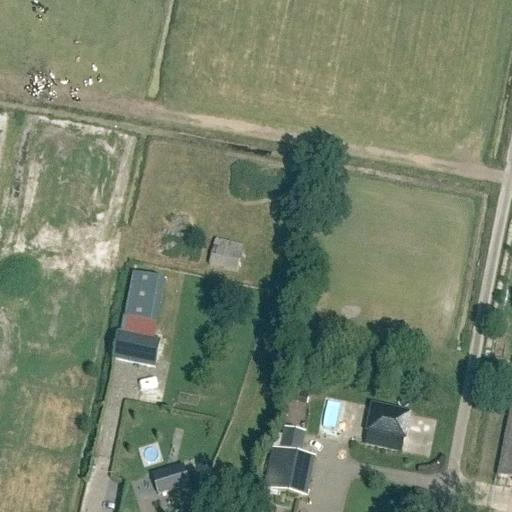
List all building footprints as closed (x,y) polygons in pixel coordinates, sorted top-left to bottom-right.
[(210,267),(238,274),(244,247),(216,240),(210,267)] [(133,275),(125,320),(158,325),(165,281),(133,275)] [(155,370),(160,342),(118,334),(112,362),(155,370)] [(511,480),(511,403),(498,477),(511,480)] [(410,413),(374,406),(369,432),(404,439),(410,413)] [(265,490),(307,499),(315,459),(302,456),(306,434),(286,430),(281,452),(274,450),(265,490)] [(158,496),(189,487),(182,466),(151,476),(158,496)]
